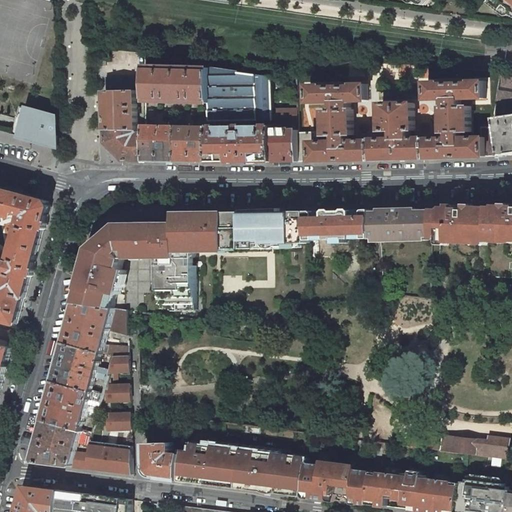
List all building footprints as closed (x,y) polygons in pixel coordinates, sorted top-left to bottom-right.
[(511,0),(495,0),(494,1),(506,10),(509,7),(511,9),(511,0)] [(244,53),(242,67),(273,71),(275,57),(244,53)] [(179,67),(146,66),(146,101),(179,102),(179,67)] [(211,68),(179,67),(179,102),(210,103),(211,68)] [(210,103),(211,122),(274,121),(274,109),(273,72),(273,71),(242,67),(241,72),(211,68),(210,103)] [(511,72),(504,71),(497,102),(511,104),(511,72)] [(145,77),(107,78),(107,91),(137,90),(146,90),(145,77)] [(314,142),(314,161),(424,158),(487,156),(486,138),(483,138),(470,138),(469,135),(462,136),(462,132),(472,131),(471,107),(462,107),(462,99),(486,98),(486,81),(473,82),(473,83),(442,84),(441,83),(428,83),(429,99),(430,100),(446,99),(447,107),(445,107),(445,132),(451,132),(451,139),(428,139),(428,138),(411,138),(410,130),(415,130),(415,104),(414,103),(384,104),(383,105),(383,131),(393,131),(393,139),(372,140),(372,141),(349,141),(348,135),(354,135),(354,110),(352,110),(351,102),(368,101),(369,100),(368,85),(355,85),(355,87),(324,88),(324,86),(311,86),(311,103),(336,102),(336,110),(327,111),(328,135),(337,135),(338,142),(317,142),(314,142)] [(137,90),(107,91),(108,130),(138,130),(137,90)] [(274,121),(274,124),(299,123),(299,109),(274,109),(274,121)] [(497,126),(502,156),(511,154),(511,115),(496,118),(497,126)] [(243,162),(275,162),(274,129),(274,126),(274,124),(274,121),(211,122),(210,127),(210,128),(210,163),(243,162)] [(486,138),(487,156),(502,156),(497,126),(483,127),(483,138),(486,138)] [(178,127),(145,128),(145,161),(178,162),(178,127)] [(178,127),(178,162),(210,163),(210,128),(178,127)] [(274,129),(275,162),(300,161),(299,132),(299,130),(293,130),(293,129),(274,129)] [(108,143),(126,161),(145,161),(145,146),(138,133),(138,130),(108,130),(108,143)] [(299,132),(300,161),(314,161),(314,142),(317,142),(317,132),(299,132)] [(27,298),(52,207),(49,201),(0,188),(0,212),(15,217),(17,215),(18,212),(25,214),(12,262),(0,259),(0,251),(0,250),(0,268),(10,271),(5,290),(6,292),(9,293),(8,296),(0,294),(0,318),(19,324),(26,298),(27,298)] [(511,278),(511,206),(499,206),(499,207),(469,207),(468,210),(458,211),(458,209),(447,209),(444,212),(435,212),(435,214),(434,220),(434,239),(441,239),(440,262),(446,262),(446,275),(511,278)] [(373,209),(309,210),(310,239),(373,239),(373,238),(373,212),(373,210),(373,209)] [(401,241),(414,241),(414,238),(434,239),(434,220),(435,214),(435,212),(410,212),(410,209),(392,209),(392,212),(380,212),(373,212),(373,238),(380,238),(400,238),(401,241)] [(126,241),(128,261),(140,261),(165,261),(165,268),(161,268),(162,309),(179,309),(179,311),(198,311),(197,265),(193,265),(193,257),(191,257),(191,251),(217,251),(217,244),(310,242),(310,239),(309,210),(180,213),(180,224),(139,224),(126,225),(126,241)] [(77,304),(114,309),(117,300),(113,297),(117,284),(121,285),(125,272),(122,271),(125,261),(128,261),(126,241),(126,225),(121,225),(92,248),(90,257),(86,273),(77,304)] [(77,304),(67,343),(104,353),(106,345),(110,331),(116,309),(114,309),(77,304)] [(110,331),(130,336),(129,311),(116,309),(110,331)] [(56,381),(94,391),(98,376),(104,353),(67,343),(61,362),(56,381)] [(0,393),(1,394),(13,348),(12,348),(0,344),(0,393)] [(114,355),(131,355),(130,347),(106,345),(104,353),(114,355)] [(98,376),(108,379),(110,372),(111,369),(114,355),(104,353),(98,376)] [(111,369),(110,372),(131,371),(131,355),(114,355),(111,369)] [(94,391),(56,381),(46,420),(83,430),(87,415),(94,391)] [(109,389),(109,399),(132,398),(132,382),(111,383),(112,388),(109,389)] [(94,391),(87,415),(97,418),(104,393),(94,391)] [(110,417),(110,428),(133,427),(132,411),(112,412),(112,417),(110,417)] [(83,430),(46,420),(35,461),(35,462),(43,463),(73,467),(77,454),(77,451),(83,430)] [(413,431),(411,447),(416,447),(466,454),(476,455),(496,458),(509,459),(510,447),(511,438),(489,436),(488,441),(444,435),(413,431)] [(134,444),(93,441),(91,453),(90,469),(134,475),(134,444)] [(157,477),(181,480),(184,454),(178,453),(175,455),(173,452),(175,450),(175,443),(148,443),(148,468),(157,477)] [(257,454),(228,450),(228,449),(193,445),(192,452),(185,451),(184,454),(181,480),(197,483),(198,483),(207,484),(214,485),(240,488),(253,489),(259,490),(265,491),(266,487),(276,488),(276,492),(279,493),(286,494),(293,494),(303,496),(306,474),(307,464),(307,462),(285,459),(285,456),(257,453),(257,454)] [(90,469),(91,453),(83,452),(83,453),(82,455),(77,454),(73,467),(90,469)] [(339,494),(360,497),(360,503),(368,504),(369,500),(371,482),(371,478),(372,475),(372,471),(349,468),(349,465),(323,462),(323,465),(307,464),(306,474),(303,496),(328,499),(333,499),(338,500),(339,494)] [(418,510),(432,511),(446,511),(447,504),(460,505),(463,482),(454,481),(430,478),(428,475),(422,474),(412,473),(410,473),(406,473),(403,475),(379,472),(372,471),(372,475),(371,478),(371,482),(369,500),(378,501),(378,505),(387,506),(388,495),(397,495),(397,500),(404,501),(404,504),(418,506),(418,510)] [(458,511),(509,511),(511,494),(511,484),(463,478),(463,482),(460,505),(458,511)] [(24,501),(20,511),(60,511),(63,490),(28,486),(24,501)] [(133,511),(134,500),(63,490),(60,511),(133,511)]
